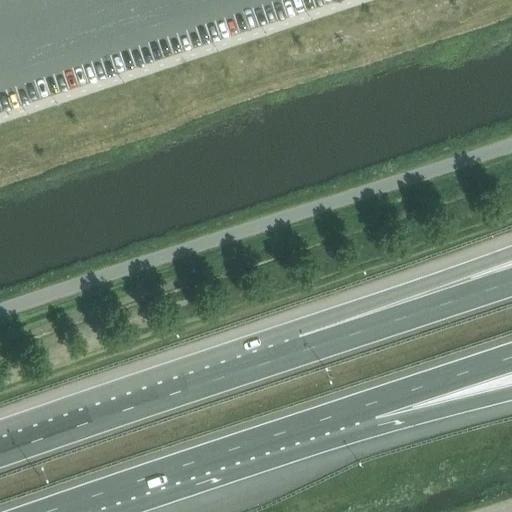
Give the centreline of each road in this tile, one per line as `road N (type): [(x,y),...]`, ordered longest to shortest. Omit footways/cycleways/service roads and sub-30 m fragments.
road 1 (unclassified): [(511,148),(0,315)]
road 2 (motorway): [(47,511),(371,403)]
road 3 (motorway): [(304,349),(0,453)]
road 4 (motorway): [(511,262),(304,349)]
road 5 (motorway): [(511,281),(304,349)]
road 6 (motorway): [(371,403),(511,356)]
road 7 (motorway): [(371,403),(511,388)]
